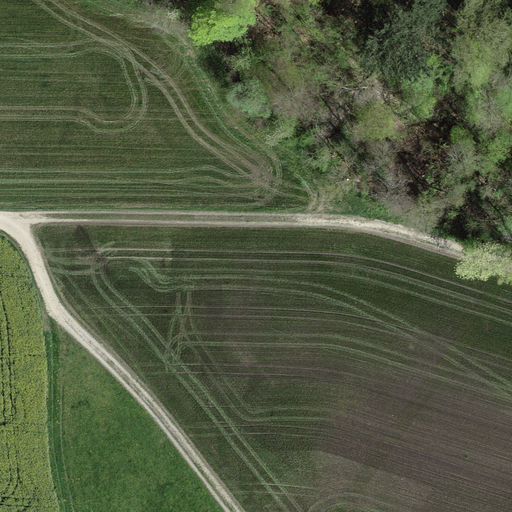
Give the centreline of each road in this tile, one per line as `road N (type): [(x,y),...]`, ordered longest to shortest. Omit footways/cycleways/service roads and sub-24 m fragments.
road 1 (track): [(511,263),(360,219),(7,220)]
road 2 (track): [(232,511),(177,438),(50,300),(7,220)]
road 3 (track): [(63,316),(55,440),(66,511)]
